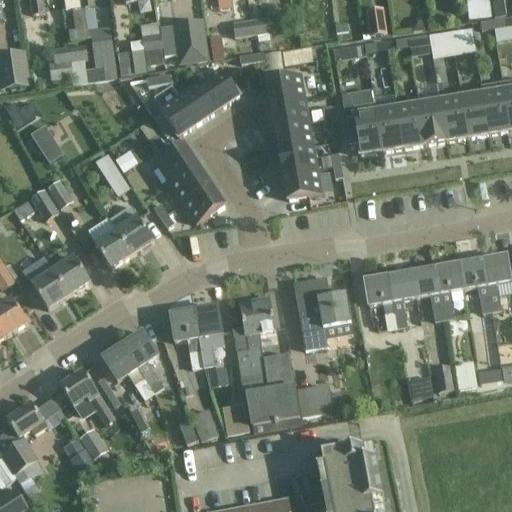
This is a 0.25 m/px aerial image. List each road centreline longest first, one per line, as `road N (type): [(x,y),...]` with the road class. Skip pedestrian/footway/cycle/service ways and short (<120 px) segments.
road 1 (residential): [(0,400),(124,310),(258,259)]
road 2 (residential): [(258,259),(511,224)]
road 3 (residential): [(260,115),(204,146),(252,220),(258,259)]
